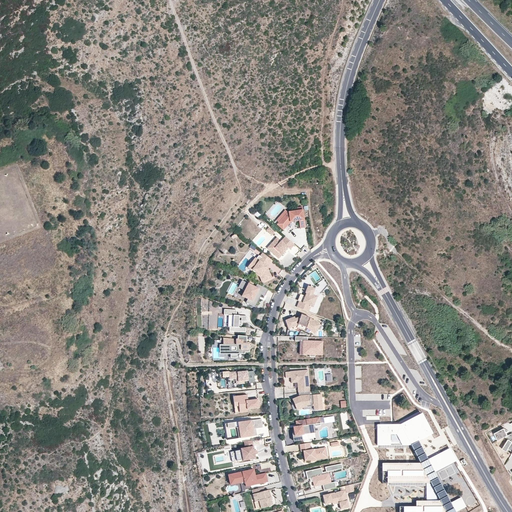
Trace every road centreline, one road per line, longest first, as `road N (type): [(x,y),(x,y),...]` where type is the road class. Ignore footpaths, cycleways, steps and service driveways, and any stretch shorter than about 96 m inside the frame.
road 1 (track): [(170,0),(236,169),(270,187),(303,170),(341,166)]
road 2 (tertiary): [(390,302),(508,511)]
road 3 (tertiary): [(379,0),(343,103),(341,166)]
